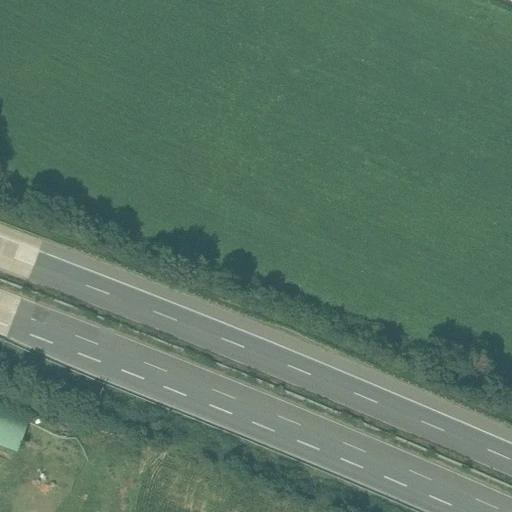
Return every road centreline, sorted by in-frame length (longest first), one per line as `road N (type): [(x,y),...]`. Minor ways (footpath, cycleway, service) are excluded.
road 1 (motorway): [(511,460),(0,253)]
road 2 (motorway): [(0,308),(503,511)]
